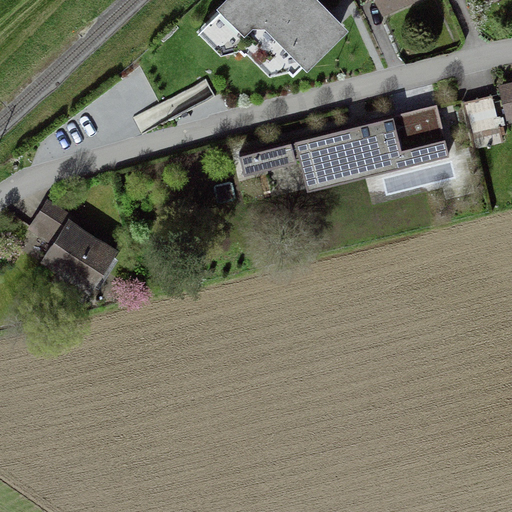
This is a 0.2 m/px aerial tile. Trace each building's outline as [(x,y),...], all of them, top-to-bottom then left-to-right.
[(294,72),(340,26),(314,0),(228,0),(211,18),(245,51),(258,37),(294,72)] [(411,0),(376,0),(383,13),(411,0)] [(506,117),(511,115),(511,78),(499,82),(506,117)] [(492,93),(461,100),(472,148),(503,141),(492,93)] [(450,152),(437,101),(239,149),(245,170),(299,157),(307,187),(450,152)] [(69,210),(47,196),(27,226),(50,240),(39,257),(89,289),(118,246),(67,213),(69,210)]
